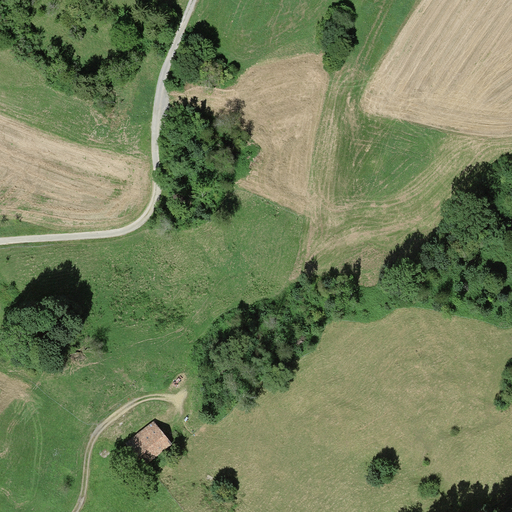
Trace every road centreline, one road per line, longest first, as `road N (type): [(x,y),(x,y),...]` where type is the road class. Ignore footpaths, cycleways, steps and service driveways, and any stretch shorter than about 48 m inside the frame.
road 1 (track): [(0,238),(121,230),(155,208),(156,101),(193,0)]
road 2 (track): [(168,435),(179,417),(172,400),(128,401),(93,434),(74,511)]
